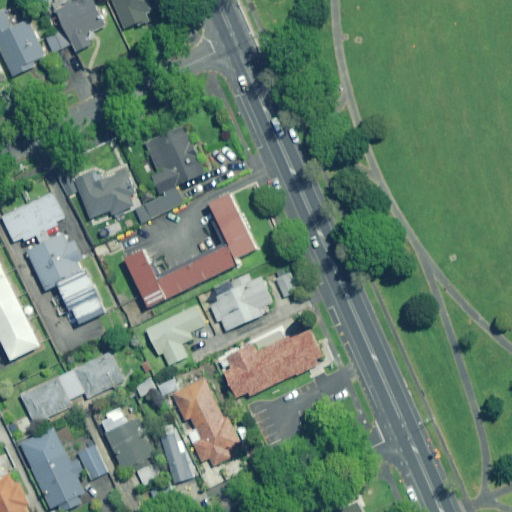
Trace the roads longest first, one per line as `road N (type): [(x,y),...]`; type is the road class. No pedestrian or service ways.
road 1 (secondary): [(407,430),(236,41)]
road 2 (residential): [(0,156),(236,41)]
road 3 (residential): [(407,430),(238,511)]
